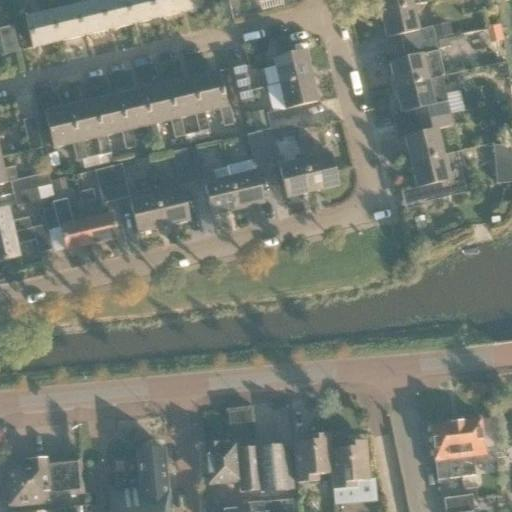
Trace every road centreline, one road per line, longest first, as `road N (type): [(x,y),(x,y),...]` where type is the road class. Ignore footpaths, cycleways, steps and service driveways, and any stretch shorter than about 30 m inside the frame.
road 1 (residential): [(0,290),(377,198),(382,184),(334,0)]
road 2 (residential): [(0,86),(328,0)]
road 3 (tertiary): [(181,389),(393,369)]
road 4 (tertiary): [(0,406),(181,389)]
road 5 (unclassified): [(420,511),(393,369)]
road 6 (residential): [(190,511),(181,389)]
